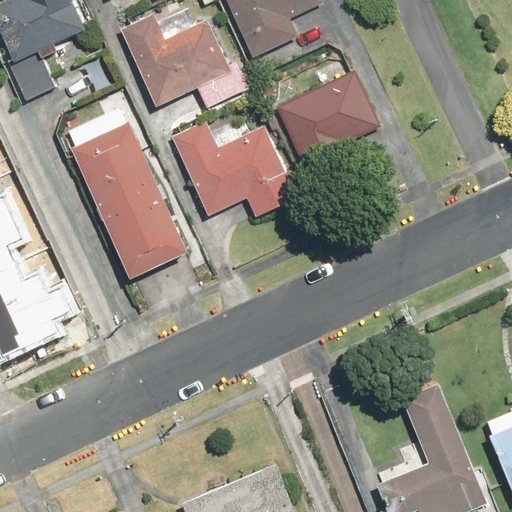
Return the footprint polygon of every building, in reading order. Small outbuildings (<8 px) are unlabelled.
[(6,0),(0,3),(0,66),(19,106),(57,88),(44,60),(95,36),(77,0),(6,0)] [(329,4),(327,0),(230,0),(258,60),(296,42),(287,23),(329,4)] [(156,18),(117,35),(152,113),(195,93),(203,110),(246,91),(234,65),(223,70),(203,26),(167,43),(156,18)] [(353,77),(273,114),(301,173),(381,136),(353,77)] [(79,146),(66,152),(123,286),(184,261),(120,111),(73,131),(79,146)] [(206,121),(166,139),(203,223),(243,206),(251,224),(284,210),(276,191),(290,185),(265,128),(218,148),(206,121)] [(0,269),(15,262),(9,248),(26,240),(7,198),(0,201),(0,269)] [(0,352),(1,354),(57,330),(53,320),(69,313),(58,289),(46,294),(37,274),(24,280),(15,262),(0,269),(0,352)] [(481,511),(482,511),(435,388),(399,401),(425,469),(369,489),(377,511),(481,511)] [(511,411),(482,423),(511,503),(511,411)] [(121,511),(119,511),(297,511),(278,464),(175,507),(177,511),(121,511)]
